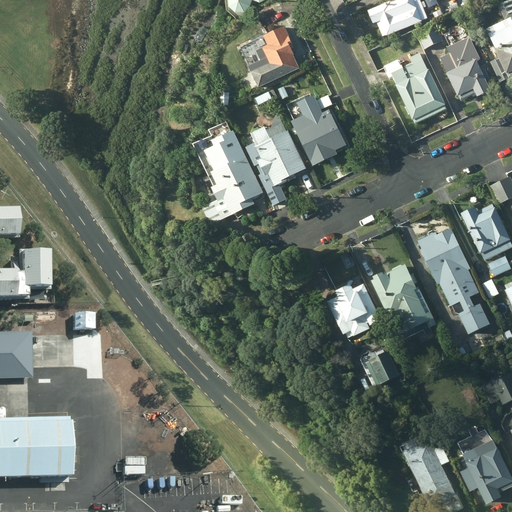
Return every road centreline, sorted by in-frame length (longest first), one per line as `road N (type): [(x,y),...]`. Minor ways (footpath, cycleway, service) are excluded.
road 1 (residential): [(0,118),(179,349),(345,511)]
road 2 (residential): [(406,187),(319,0)]
